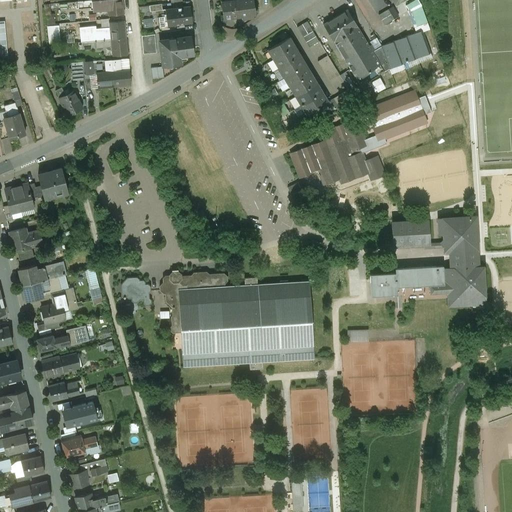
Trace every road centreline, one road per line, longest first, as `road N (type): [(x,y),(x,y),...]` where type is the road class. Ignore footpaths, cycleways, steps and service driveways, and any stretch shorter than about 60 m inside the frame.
road 1 (residential): [(0,250),(64,511)]
road 2 (residential): [(0,166),(117,114),(216,56)]
